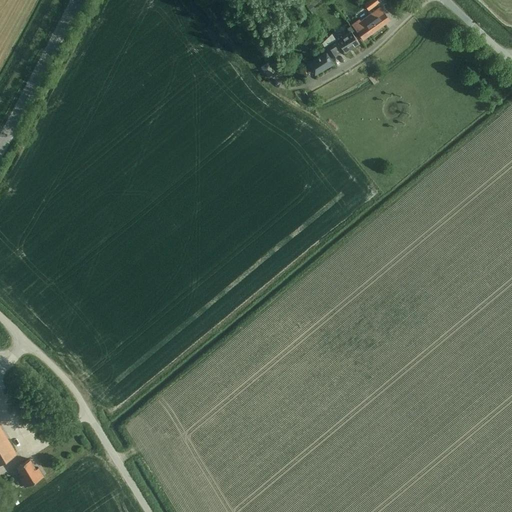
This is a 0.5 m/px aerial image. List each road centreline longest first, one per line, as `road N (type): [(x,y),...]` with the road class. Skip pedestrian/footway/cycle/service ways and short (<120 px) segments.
road 1 (tertiary): [(0,145),(78,0)]
road 2 (unclassified): [(426,0),(373,48),(309,88)]
road 3 (unclassified): [(91,417),(0,317)]
